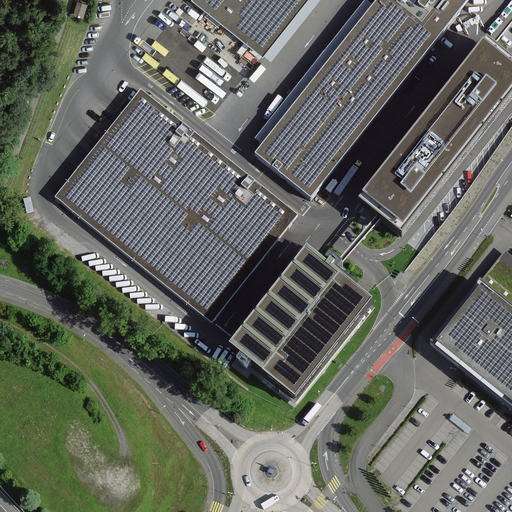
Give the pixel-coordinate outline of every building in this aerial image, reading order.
[(83,19),(88,3),(78,0),(73,16),(83,19)] [(303,0),(200,0),(263,50),(303,0)] [(311,200),(470,0),(378,0),(255,155),(311,200)] [(511,53),(487,34),(359,196),(403,231),(511,92),(511,53)] [(299,216),(141,90),(54,198),(212,324),(299,216)] [(307,243),(229,341),(296,394),(374,296),(307,243)] [(430,345),(511,410),(511,257),(505,252),(430,345)]
